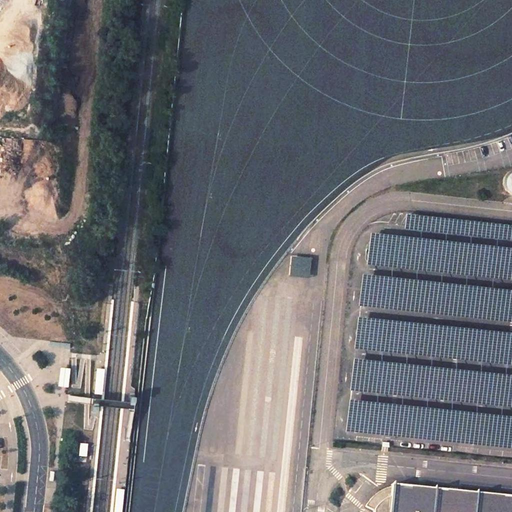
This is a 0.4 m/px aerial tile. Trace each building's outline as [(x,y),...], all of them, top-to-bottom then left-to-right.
[(309,277),(310,259),(292,257),(291,276),(309,277)] [(70,368),(56,368),(56,376),(59,377),(59,387),(68,389),(70,368)] [(102,395),(104,369),(96,368),(94,394),(102,395)] [(122,511),(125,489),(117,488),(114,511),(122,511)] [(511,511),(511,501),(459,495),(451,494),(395,488),(395,490),(390,492),(386,493),(382,495),(378,498),(373,503),(370,509),(374,511),(511,511)]
